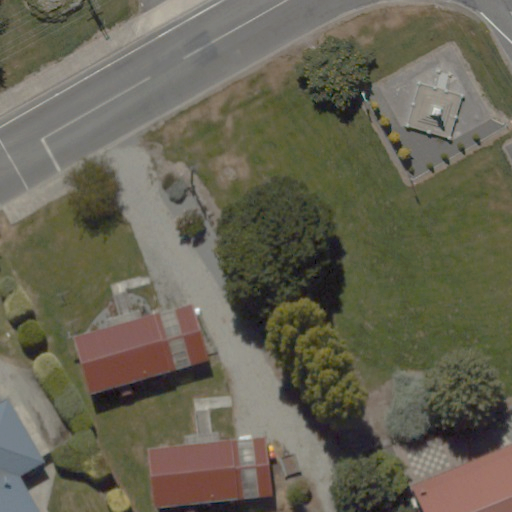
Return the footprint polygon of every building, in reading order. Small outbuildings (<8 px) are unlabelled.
[(452,45),(364,94),(418,191),(506,142),(452,45)] [(112,351),(74,361),(90,418),(219,382),(204,326),(153,339),(149,323),(108,334),(112,351)] [(46,482),(13,419),(0,425),(0,511),(43,511),(31,490),(46,482)] [(417,511),(511,511),(511,462),(414,504),(417,511)] [(283,511),(280,466),(150,476),(153,511),(283,511)]
